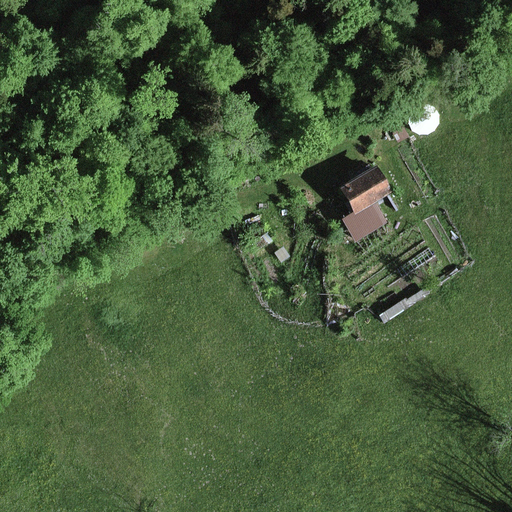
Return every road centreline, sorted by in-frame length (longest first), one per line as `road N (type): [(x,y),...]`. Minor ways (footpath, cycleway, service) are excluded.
road 1 (track): [(0,234),(193,139),(375,29),(462,0)]
road 2 (track): [(48,210),(66,156),(110,92),(209,0)]
